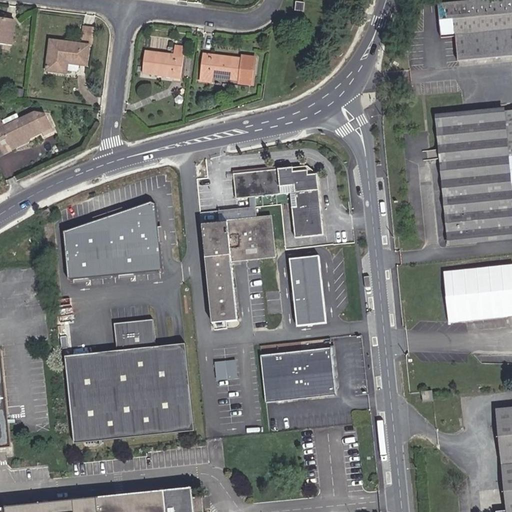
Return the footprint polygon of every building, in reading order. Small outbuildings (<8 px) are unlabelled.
[(511,0),(475,0),(438,4),(442,37),(457,36),(459,61),(511,56),(511,0)] [(304,12),(305,2),(296,1),(295,10),(304,12)] [(0,41),(12,43),(15,21),(3,19),(0,18),(0,41)] [(70,43),(51,40),(47,70),(66,73),(67,62),(86,65),(89,45),(92,46),(94,29),(82,27),(80,44),(70,43)] [(175,46),(174,54),(146,51),(143,73),(181,78),(185,48),(175,46)] [(243,55),(242,59),(204,54),(201,80),(212,81),(213,76),(240,80),(239,82),(254,84),(257,57),(243,55)] [(511,111),(438,119),(450,242),(511,235),(511,169),(508,170),(507,157),(511,156),(511,111)] [(3,122),(2,119),(0,119),(0,144),(1,147),(26,136),(27,138),(42,131),(44,135),(53,131),(46,114),(35,112),(20,119),(18,115),(3,122)] [(27,138),(26,136),(1,147),(4,152),(28,141),(27,138)] [(324,237),(318,176),(308,168),(234,176),(236,199),(236,201),(291,195),(296,240),(324,237)] [(150,203),(62,233),(68,280),(161,272),(155,206),(150,203)] [(50,207),(42,211),(46,218),(53,214),(50,207)] [(232,262),(232,256),(275,251),(272,218),(203,225),(213,322),(238,319),(232,262)] [(232,262),(276,257),(275,251),(232,256),(232,262)] [(320,256),(289,260),(296,327),(327,324),(320,256)] [(511,265),(447,273),(452,323),(511,316),(511,265)] [(158,347),(155,320),(116,324),(119,352),(67,357),(76,445),(197,431),(187,344),(158,347)] [(0,379),(6,443),(12,448),(2,349),(0,349),(0,379)] [(337,396),(332,349),(262,356),(267,404),(337,396)] [(217,380),(238,378),(236,359),(215,362),(217,380)] [(511,511),(511,407),(496,409),(507,510),(496,511),(511,511)] [(203,511),(201,488),(6,507),(6,511),(203,511)]
